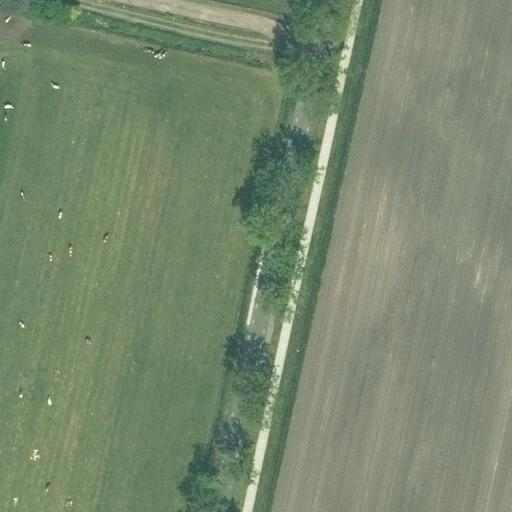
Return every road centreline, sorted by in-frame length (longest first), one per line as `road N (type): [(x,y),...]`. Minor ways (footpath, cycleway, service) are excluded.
road 1 (tertiary): [(218,511),(331,0)]
road 2 (track): [(320,50),(54,0)]
road 3 (track): [(125,0),(287,36),(297,45)]
